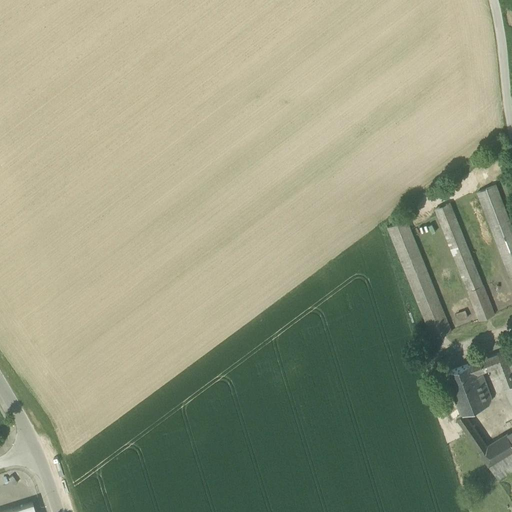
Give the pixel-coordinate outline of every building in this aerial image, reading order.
[(477,193),(511,281),(511,226),(496,185),(477,193)] [(435,209),(480,321),(495,315),(450,203),(435,209)] [(388,228),(433,339),(452,332),(406,220),(388,228)] [(457,315),(459,321),(468,317),(465,312),(457,315)] [(511,343),(502,347),(503,351),(511,372),(511,371),(511,343)] [(511,374),(511,372),(503,351),(487,357),(492,368),(497,366),(501,378),(511,374)] [(487,357),(472,362),(477,374),(492,368),(487,357)] [(481,384),(477,374),(472,362),(445,373),(456,401),(483,390),(481,384)] [(511,374),(501,378),(505,387),(511,383),(511,374)] [(456,401),(459,408),(461,414),(464,413),(488,404),(487,401),(491,399),(491,396),(486,382),(481,384),(483,390),(456,401)] [(461,414),(456,417),(460,423),(468,418),(464,413),(461,414)] [(472,425),(468,418),(460,423),(465,430),(479,451),(487,446),(472,425)] [(511,441),(507,434),(487,446),(479,451),(498,478),(511,469),(511,441)] [(0,511),(35,511),(32,502),(0,511)]
